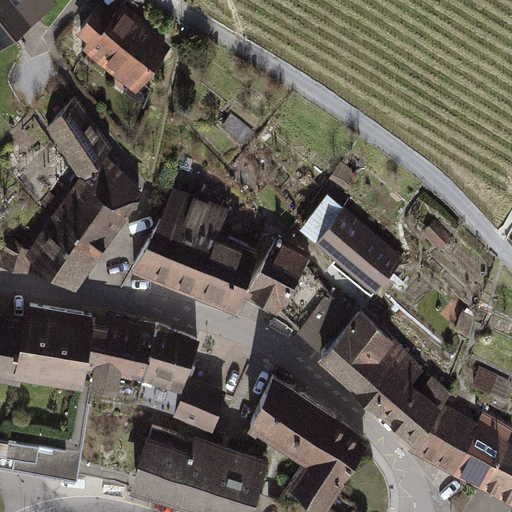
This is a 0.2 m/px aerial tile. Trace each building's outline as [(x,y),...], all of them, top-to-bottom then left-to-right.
[(0,0),(0,40),(36,11),(27,0),(0,0)] [(139,82),(166,47),(120,10),(113,19),(100,9),(81,32),(94,43),(93,45),(139,82)] [(85,178),(104,153),(111,145),(75,95),(49,125),(84,177),(85,178)] [(84,177),(57,215),(98,247),(140,189),(104,153),(85,178),(84,177)] [(154,229),(135,263),(193,285),(216,233),(227,208),(173,188),(163,215),(154,229)] [(403,256),(329,193),(303,223),(348,261),(340,269),(348,276),(352,273),(373,291),(403,256)] [(57,215),(32,250),(74,280),(98,247),(57,215)] [(451,236),(437,221),(428,230),(442,244),(451,236)] [(256,248),(216,233),(193,285),(236,302),(256,248)] [(322,342),(349,311),(329,294),(305,263),(310,254),(304,251),(303,252),(277,237),(249,287),(280,304),(322,342)] [(27,265),(32,250),(32,248),(13,238),(2,260),(27,265)] [(80,377),(91,312),(31,303),(28,321),(0,316),(0,370),(8,372),(8,376),(20,378),(22,367),(80,377)] [(362,307),(322,350),(418,435),(441,404),(450,391),(433,374),(419,393),(402,377),(411,368),(416,373),(422,366),(417,361),(416,362),(362,307)] [(80,377),(90,379),(116,385),(117,378),(142,383),(151,351),(154,334),(103,322),(91,320),(93,313),(91,312),(80,377)] [(154,334),(151,351),(189,362),(198,338),(158,322),(154,334)] [(224,391),(187,379),(185,373),(189,362),(151,351),(142,383),(139,397),(213,420),(224,391)] [(475,381),(491,388),(496,376),(480,369),(475,381)] [(309,453),(334,413),(274,374),(251,422),(256,424),(258,420),(309,453)] [(90,404),(0,386),(0,457),(78,472),(90,404)] [(477,424),(441,404),(418,435),(415,440),(456,463),(485,413),(484,413),(477,424)] [(334,413),(309,453),(292,479),(325,501),(367,434),(334,413)] [(511,428),(511,426),(485,413),(456,463),(483,477),(508,434),(511,428)] [(154,423),(136,477),(245,511),(247,511),(265,458),(154,423)] [(511,436),(508,434),(483,477),(511,493),(511,436)]
